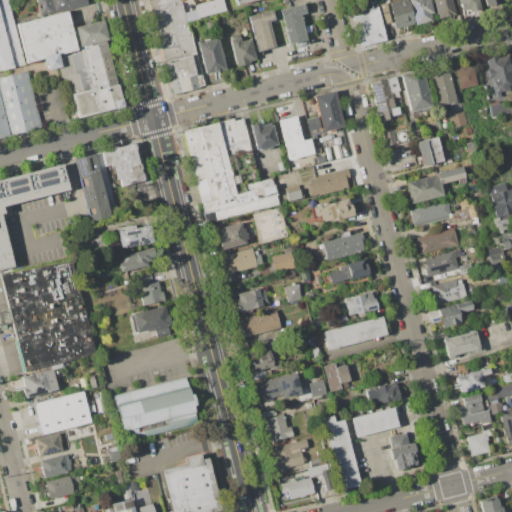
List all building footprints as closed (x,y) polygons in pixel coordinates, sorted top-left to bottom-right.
[(8,0),(23,64),(0,69),(0,0),(8,0)] [(85,0),(86,3),(52,12),(52,11),(38,15),(34,0),(85,0)] [(179,0),(183,12),(195,9),(198,19),(185,22),(202,85),(171,93),(146,0),(179,0)] [(210,0),(222,0),(225,10),(206,15),(202,2),(210,0)] [(370,7),(369,1),(371,0),(374,0),(376,5),(385,2),(390,22),(381,24),(385,39),(359,46),(350,12),(370,7)] [(399,0),(407,0),(413,24),(394,28),(388,3),(399,0)] [(429,0),(432,12),(429,13),(431,20),(414,24),(407,0),(429,0)] [(449,0),(453,13),(437,17),(432,0),(449,0)] [(476,0),(479,9),(468,11),(467,8),(460,10),(457,0),(476,0)] [(302,3),(304,13),(298,14),(305,40),(287,44),(278,9),(302,3)] [(270,10),(273,19),(267,21),(273,46),(255,51),(246,16),(270,10)] [(65,11),(75,50),(56,55),(56,57),(58,66),(45,69),(42,58),(25,63),(15,23),(65,11)] [(79,52),(74,29),(73,27),(101,20),(106,40),(105,40),(122,106),(76,117),(65,75),(61,76),(58,66),(56,57),(79,52)] [(230,39),(229,35),(237,33),(238,41),(249,39),(253,59),(246,60),(247,62),(234,65),(228,40),(230,39)] [(216,37),(224,68),(204,73),(196,42),(216,37)] [(494,55),(495,58),(506,55),(511,79),(511,87),(498,91),(499,96),(495,97),(490,78),(488,79),(485,68),(487,68),(485,58),(494,55)] [(471,65),(475,84),(458,89),(453,69),(471,65)] [(420,68),(430,109),(420,111),(419,108),(408,111),(398,73),(420,68)] [(447,72),(454,102),(437,106),(430,76),(447,72)] [(0,100),(0,79),(28,73),(41,128),(9,136),(0,100)] [(393,76),(398,97),(393,98),(396,113),(386,116),(388,121),(380,123),(379,120),(378,121),(368,82),(393,76)] [(333,91),(342,126),(322,131),(312,96),(333,91)] [(0,100),(9,136),(0,138),(0,100)] [(506,101),(509,112),(490,116),(487,105),(506,101)] [(462,111),(465,123),(450,127),(447,115),(462,111)] [(294,116),(300,140),(308,138),(312,153),(287,159),(276,120),(294,116)] [(232,117),(232,120),(241,117),(257,179),(270,176),(277,204),(204,222),(181,130),(232,117)] [(316,117),(319,127),(309,130),(306,119),(316,117)] [(257,122),(256,120),(260,119),(261,124),(268,123),(268,125),(270,125),(275,144),(269,145),(270,147),(259,150),(258,148),(255,149),(248,124),(257,122)] [(404,127),(407,140),(384,145),(381,132),(404,127)] [(416,143),(415,141),(435,136),(441,160),(422,165),(421,163),(420,164),(418,156),(420,156),(418,151),(417,152),(415,144),(416,143)] [(143,180),(119,187),(116,178),(115,179),(111,163),(103,165),(99,150),(133,141),(143,180)] [(93,154),(108,216),(88,221),(72,159),(93,154)] [(322,155),(324,161),(316,163),(315,156),(322,155)] [(0,179),(0,268),(12,267),(0,213),(4,210),(1,205),(70,187),(64,162),(0,179)] [(433,174),(433,173),(460,166),(462,177),(438,184),(441,195),(409,203),(403,181),(433,174)] [(305,184),(305,183),(313,181),(312,177),(346,169),(348,177),(344,178),(347,187),(317,195),(316,194),(308,196),(306,187),(304,188),(303,185),(305,184)] [(503,182),(505,190),(509,189),(510,196),(511,195),(511,212),(497,217),(494,217),(486,187),(503,182)] [(297,189),(298,195),(301,194),(301,197),(287,201),(284,192),(297,189)] [(319,206),(320,207),(325,206),(324,204),(345,198),(346,204),(349,203),(352,214),(328,221),(328,219),(321,221),(319,215),(314,216),(311,208),(319,206)] [(445,201),(450,217),(413,226),(408,210),(445,201)] [(278,207),(285,236),(257,243),(250,214),(278,207)] [(497,217),(498,220),(509,217),(511,227),(501,230),(502,232),(496,234),(492,218),(494,217),(497,217)] [(219,238),(217,230),(220,229),(219,227),(239,222),(244,243),(220,249),(217,239),(219,238)] [(148,225),(151,242),(119,248),(115,231),(148,225)] [(452,228),(456,244),(419,254),(415,238),(452,228)] [(509,231),(511,240),(511,246),(502,249),(498,234),(509,231)] [(360,232),(363,241),(361,242),(363,251),(325,260),(321,242),(360,232)] [(467,245),(469,252),(453,257),(456,266),(468,263),(469,271),(458,274),(456,268),(425,276),(424,272),(426,271),(424,261),(421,262),(419,258),(467,245)] [(487,248),(499,246),(502,256),(489,259),(487,248)] [(122,263),(120,255),(151,247),(153,256),(148,257),(148,260),(145,261),(146,265),(119,272),(117,264),(122,263)] [(242,250),(242,249),(247,248),(247,249),(251,248),(253,255),(258,254),(261,262),(255,263),(255,266),(226,273),(222,256),(242,250)] [(288,251),(292,265),(272,270),(269,256),(288,251)] [(0,273),(0,282),(23,374),(95,356),(68,257),(0,273)] [(338,269),(338,266),(345,264),(345,263),(361,259),(362,263),(364,263),(367,273),(330,283),(327,272),(338,269)] [(305,266),(308,277),(300,279),(298,269),(305,266)] [(292,270),(294,276),(283,279),(281,272),(292,270)] [(155,281),(158,293),(160,292),(162,299),(141,305),(135,279),(150,275),(152,282),(155,281)] [(453,279),(455,285),(461,284),(464,296),(434,304),(429,286),(453,279)] [(295,284),(299,299),(286,302),(282,287),(295,284)] [(257,291),(263,289),(266,301),(259,303),(260,306),(237,311),(235,300),(237,299),(235,293),(256,288),(257,291)] [(310,290),(312,297),(306,299),(304,292),(310,290)] [(369,291),(370,297),(372,297),(375,307),(347,315),(342,298),(369,291)] [(436,310),(435,308),(468,300),(470,309),(456,312),(459,322),(440,327),(439,321),(437,321),(434,310),(436,310)] [(153,328),(132,334),(127,315),(162,306),(164,315),(166,314),(169,324),(166,325),(168,334),(156,337),(153,328)] [(274,310),(279,328),(242,337),(239,327),(235,328),(233,321),(274,310)] [(344,314),(345,322),(333,325),(331,317),(344,314)] [(380,316),(385,334),(326,349),(321,331),(380,316)] [(473,331),(478,350),(473,351),(473,349),(458,353),(458,355),(446,357),(442,339),(473,331)] [(311,333),(313,341),(300,345),(297,336),(311,333)] [(252,359),(251,353),(267,349),(269,357),(275,355),(278,367),(270,369),(269,366),(253,370),(250,360),(252,359)] [(340,360),(342,365),(343,364),(348,380),(347,381),(348,385),(328,391),(321,366),(340,360)] [(487,368),(489,374),(486,374),(489,385),(459,392),(457,384),(456,384),(454,376),(487,368)] [(50,369),(55,389),(23,397),(20,388),(22,388),(19,377),(50,369)] [(263,370),(265,377),(253,380),(251,373),(263,370)] [(293,372),(298,393),(281,398),(280,394),(257,400),(253,383),(293,372)] [(509,372),(511,380),(500,384),(497,376),(509,372)] [(124,440),(197,422),(183,376),(112,393),(124,440)] [(320,379),(324,393),(310,397),(307,383),(320,379)] [(393,382),(398,398),(369,406),(364,391),(376,387),(376,386),(386,383),(386,384),(393,382)] [(494,389),(493,387),(511,382),(511,392),(496,397),(497,399),(487,401),(485,391),(494,389)] [(39,436),(91,423),(82,391),(32,403),(39,436)] [(461,404),(460,397),(477,393),(481,410),(486,409),(489,421),(478,424),(477,421),(461,425),(459,418),(458,418),(457,414),(459,414),(457,405),(461,404)] [(499,402),(500,406),(499,406),(500,411),(489,414),(487,405),(499,402)] [(350,417),(355,437),(398,427),(392,406),(350,417)] [(507,413),(508,415),(511,414),(511,443),(505,445),(504,440),(503,440),(499,427),(501,426),(498,415),(507,413)] [(282,414),(285,427),(289,426),(291,435),(270,441),(264,418),(282,414)] [(340,493),(362,487),(344,418),(335,421),(331,416),(323,416),(340,493)] [(490,422),(491,429),(489,429),(490,434),(485,436),(486,439),(484,440),(487,451),(469,455),(464,436),(481,432),(479,425),(490,422)] [(64,431),(67,447),(60,449),(60,450),(37,455),(33,438),(64,431)] [(390,448),(387,437),(403,432),(406,443),(410,442),(415,464),(394,469),(392,459),(389,459),(386,448),(390,448)] [(304,439),(306,448),(299,450),(302,463),(277,469),(271,447),(304,439)] [(107,448),(115,446),(118,458),(110,461),(107,448)] [(61,454),(62,455),(65,454),(66,459),(68,458),(69,464),(67,465),(69,469),(65,470),(66,472),(42,478),(38,460),(61,454)] [(160,470),(170,511),(225,511),(208,457),(160,470)] [(323,457),(324,463),(309,466),(308,460),(323,457)] [(303,478),(302,473),(306,471),(306,469),(326,464),(332,489),(325,490),(321,474),(308,477),(312,493),(288,499),(286,492),(280,493),(278,484),(303,478)] [(114,472),(121,470),(124,480),(116,482),(114,472)] [(70,474),(74,491),(47,498),(43,482),(70,474)] [(134,480),(136,489),(129,491),(126,482),(134,480)] [(483,499),(484,501),(495,498),(496,505),(499,504),(500,511),(479,511),(477,501),(483,499)] [(109,506),(108,504),(129,499),(132,511),(103,511),(102,508),(109,506)] [(150,503),(152,511),(137,511),(136,507),(150,503)]
